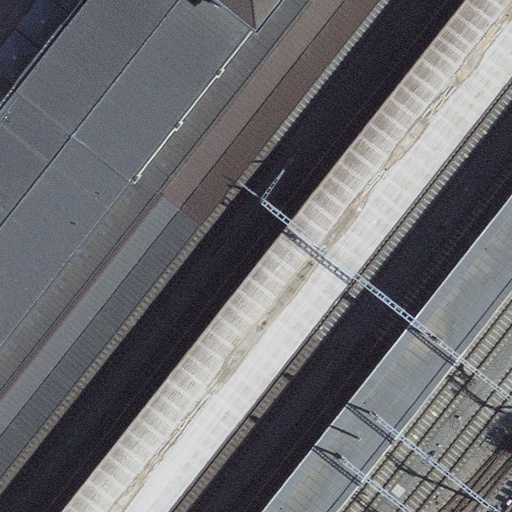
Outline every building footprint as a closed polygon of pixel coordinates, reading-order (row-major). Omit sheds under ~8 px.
[(0,349),(0,476),(376,0),(280,0),(250,39),(128,185),(65,266),(0,349)] [(12,97),(128,185),(250,39),(199,0),(90,0),(42,61),(12,97)] [(511,0),(466,0),(62,511),(165,511),(511,77),(511,0)] [(199,0),(250,39),(280,0),(199,0)] [(0,349),(65,266),(128,185),(12,97),(0,111),(0,349)] [(511,194),(261,511),(335,511),(511,290),(511,194)]
